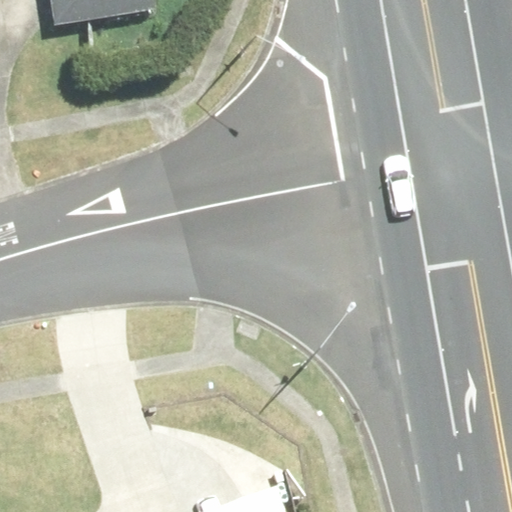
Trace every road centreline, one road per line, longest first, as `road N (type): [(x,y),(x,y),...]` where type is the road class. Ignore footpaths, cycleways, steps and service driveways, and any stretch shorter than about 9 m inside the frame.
road 1 (residential): [(0,261),(56,240),(347,182),(457,174)]
road 2 (primary): [(506,511),(457,174)]
road 3 (trunk): [(457,174),(432,0)]
